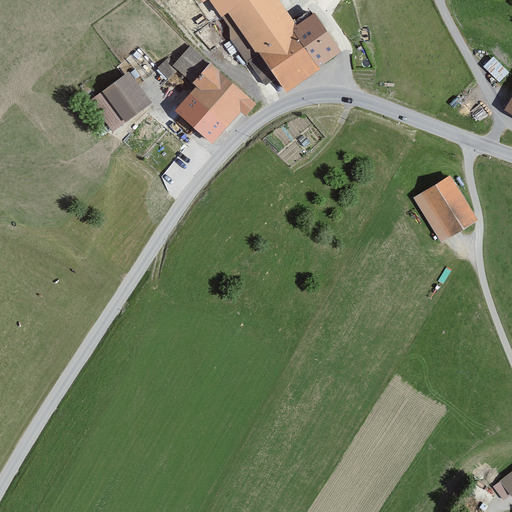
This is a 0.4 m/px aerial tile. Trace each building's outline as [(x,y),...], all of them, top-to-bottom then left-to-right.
[(285,87),(341,49),(315,12),(299,24),(282,0),(203,0),(205,3),(210,0),(212,0),(225,18),(221,21),(266,86),(278,78),(285,87)] [(205,33),(215,27),(211,21),(201,27),(205,33)] [(208,60),(191,45),(175,64),(167,57),(159,67),(171,77),(177,69),(191,81),(208,60)] [(511,72),(494,54),(484,64),(505,84),(511,76),(511,72)] [(198,85),(178,108),(215,141),(243,110),(248,114),(260,102),(214,60),(195,81),(198,85)] [(130,71),(104,90),(126,120),(152,101),(130,71)] [(451,174),(414,196),(440,240),(477,219),(451,174)] [(511,474),(494,488),(502,498),(511,490),(511,474)]
